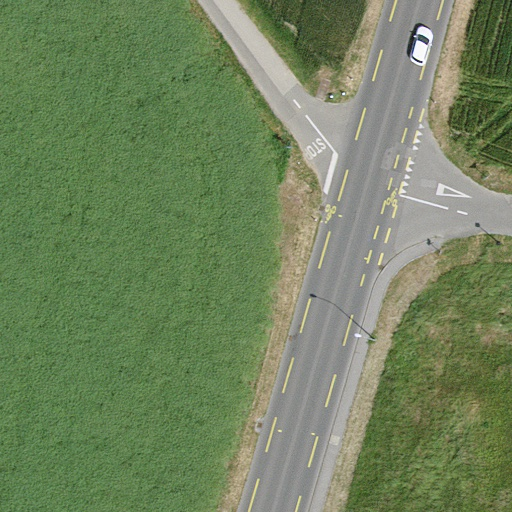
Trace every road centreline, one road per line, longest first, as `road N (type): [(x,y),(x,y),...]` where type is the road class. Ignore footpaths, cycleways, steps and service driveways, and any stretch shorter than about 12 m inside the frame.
road 1 (tertiary): [(366,188),(273,511)]
road 2 (track): [(366,188),(217,0)]
road 3 (tertiary): [(420,0),(366,188)]
road 4 (unclassified): [(511,214),(366,188)]
